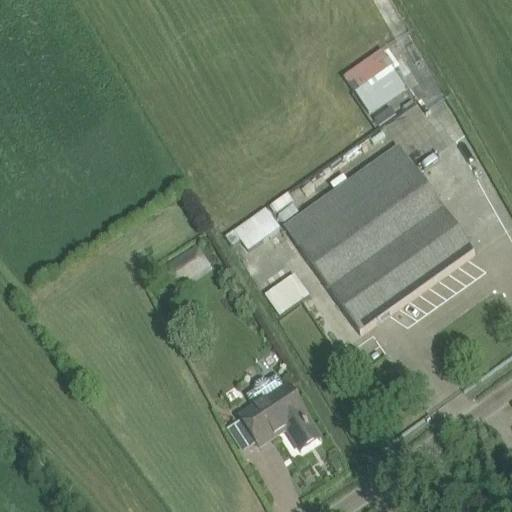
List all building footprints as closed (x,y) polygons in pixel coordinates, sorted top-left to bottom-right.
[(475,256),(414,171),(399,150),(285,232),(360,338),(475,256)] [(511,194),(510,191),(501,195),(511,213),(511,212),(511,194)] [(273,239),(267,233),(251,250),(267,266),(291,242),(281,232),(273,239)] [(210,269),(197,248),(158,273),(167,287),(171,284),(176,291),(210,269)] [(322,442),(288,390),(285,391),(278,378),(269,384),(262,382),(256,386),(255,393),(247,399),(255,411),(241,420),(262,452),(288,435),(301,455),(322,442)]
